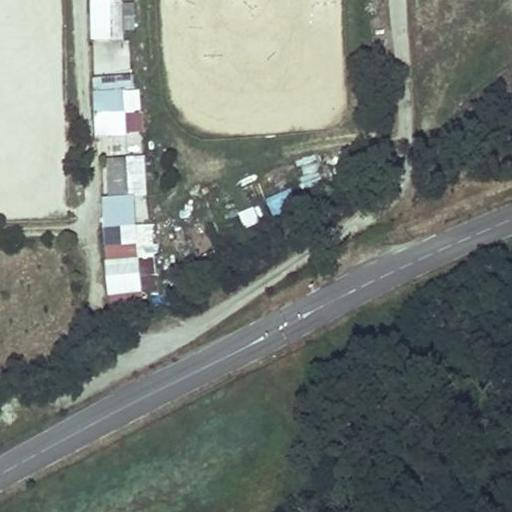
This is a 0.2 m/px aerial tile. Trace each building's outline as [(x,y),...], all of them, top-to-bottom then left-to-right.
[(129,67),(127,30),(92,32),(94,69),(129,67)] [(106,160),(131,159),(129,114),(95,115),(97,161),(106,160)] [(108,201),(132,199),(131,159),(106,160),(108,201)] [(291,189),(266,198),(272,213),(296,203),(291,189)] [(104,201),(107,260),(112,260),(132,259),(135,259),(132,199),(108,201),(104,201)] [(150,256),(152,226),(139,225),(137,255),(150,256)] [(132,259),(112,260),(112,282),(133,281),(132,259)]
